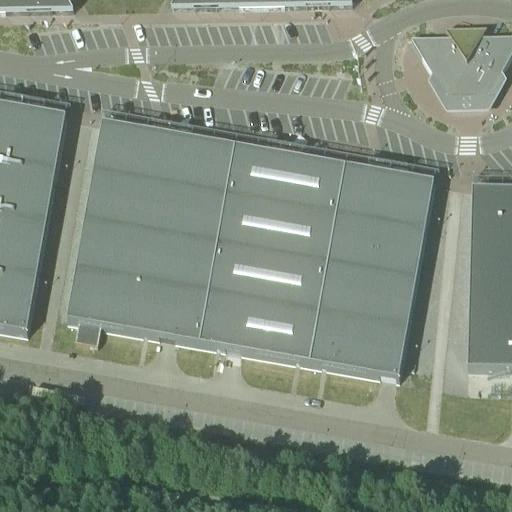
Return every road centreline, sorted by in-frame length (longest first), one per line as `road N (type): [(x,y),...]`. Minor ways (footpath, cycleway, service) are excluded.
road 1 (unclassified): [(0,370),(511,459)]
road 2 (unclassified): [(33,69),(398,124)]
road 3 (unclassified): [(386,29),(343,50),(133,56),(33,69)]
road 4 (unclassified): [(511,11),(422,10),(386,29)]
road 5 (unclassified): [(398,124),(454,149),(511,134)]
